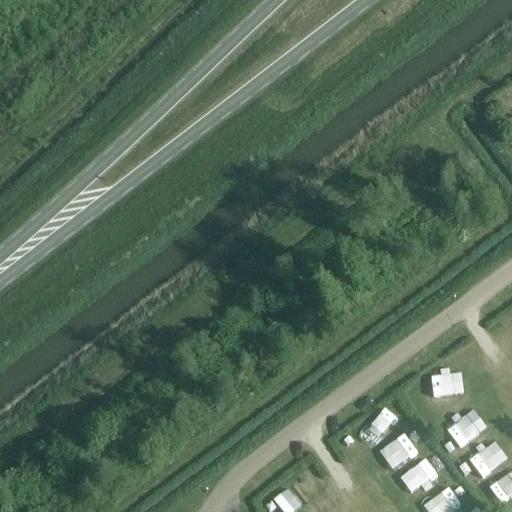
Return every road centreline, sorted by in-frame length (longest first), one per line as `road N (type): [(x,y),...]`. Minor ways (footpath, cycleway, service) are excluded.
road 1 (primary): [(0,275),(367,0)]
road 2 (primary): [(280,0),(0,261)]
